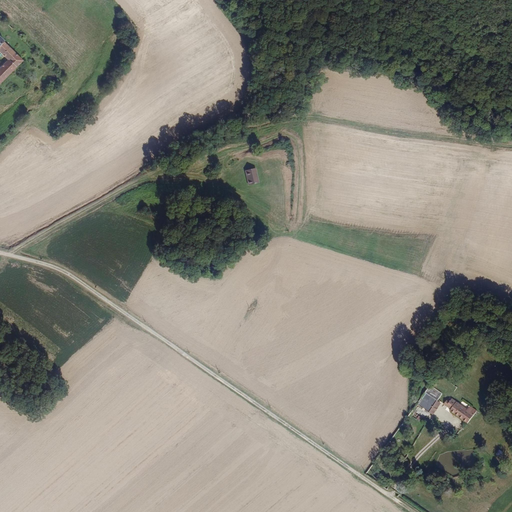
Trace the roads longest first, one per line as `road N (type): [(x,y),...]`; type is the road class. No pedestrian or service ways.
road 1 (track): [(413,511),(69,274),(0,252)]
road 2 (track): [(136,181),(228,134),(293,117)]
road 3 (track): [(9,254),(136,181)]
